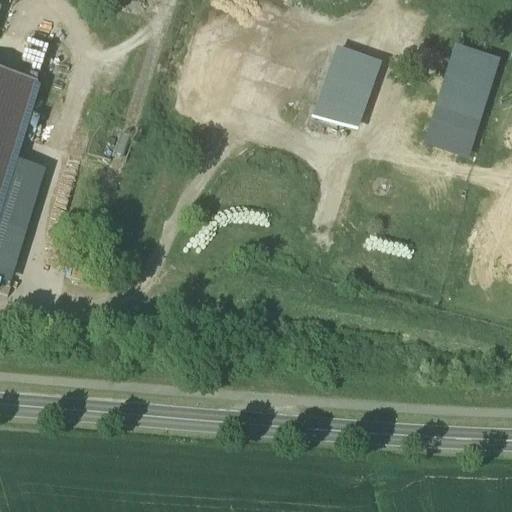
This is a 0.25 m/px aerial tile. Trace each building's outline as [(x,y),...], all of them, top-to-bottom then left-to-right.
[(421,154),(466,168),(499,65),(454,50),(421,154)] [(308,128),(354,144),(381,67),(336,52),(308,128)] [(0,205),(13,164),(37,88),(0,77),(0,205)] [(13,164),(0,205),(0,286),(9,289),(45,174),(13,164)] [(433,251),(427,284),(440,286),(446,253),(433,251)]
